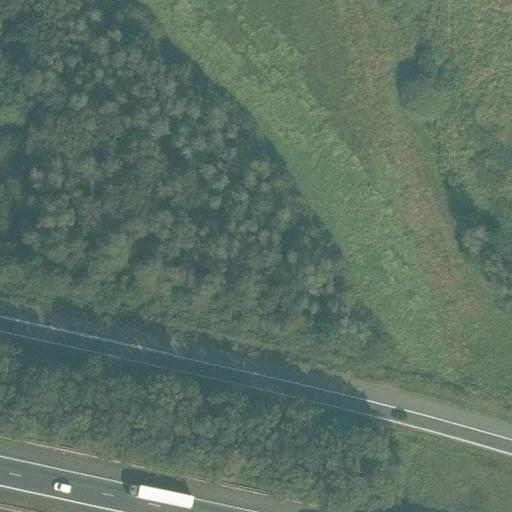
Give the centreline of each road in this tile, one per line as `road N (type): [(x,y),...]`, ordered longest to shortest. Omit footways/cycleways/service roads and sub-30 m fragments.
road 1 (motorway): [(511,452),(0,325)]
road 2 (motorway): [(170,511),(0,475)]
